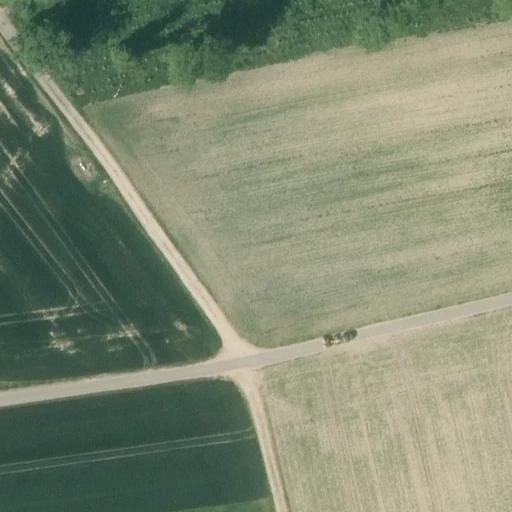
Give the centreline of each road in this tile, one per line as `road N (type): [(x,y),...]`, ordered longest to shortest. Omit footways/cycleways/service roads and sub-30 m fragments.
road 1 (track): [(0,16),(246,364)]
road 2 (track): [(246,364),(511,300)]
road 3 (track): [(0,400),(246,364)]
road 4 (track): [(279,511),(246,364)]
